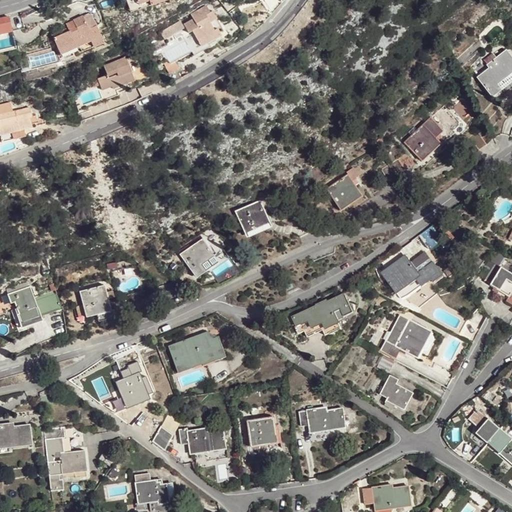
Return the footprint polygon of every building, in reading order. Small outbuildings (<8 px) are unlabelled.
[(208,38),(212,45),(225,37),(220,30),(216,32),(212,24),(220,19),(216,12),(213,13),(209,7),(193,18),(196,23),(188,28),(193,36),(196,34),(201,43),(208,38)] [(51,32),(56,45),(71,39),(74,44),(77,42),(89,37),(92,44),(102,39),(95,22),(85,25),(80,12),(75,14),(71,16),(74,25),(68,28),(67,26),(51,32)] [(21,20),(9,24),(13,38),(25,34),(21,20)] [(9,24),(0,26),(0,38),(1,41),(13,38),(9,24)] [(80,48),(92,44),(89,37),(77,42),(80,48)] [(205,49),(212,45),(208,38),(201,43),(205,49)] [(71,39),(56,45),(58,50),(74,44),(71,39)] [(214,48),(212,45),(205,49),(201,43),(192,48),(198,58),(206,53),(214,48)] [(511,72),(511,58),(505,49),(487,64),(489,67),(476,77),(491,95),(500,89),(497,84),(511,72)] [(137,81),(126,57),(104,66),(110,79),(100,83),(109,103),(120,98),(118,94),(124,91),(131,88),(129,85),(137,81)] [(168,67),(174,80),(182,76),(180,71),(184,69),(179,61),(168,67)] [(0,132),(0,133),(24,128),(29,127),(33,126),(31,118),(30,115),(34,114),(32,106),(0,112),(0,132)] [(438,121),(409,144),(424,162),(453,140),(438,121)] [(24,128),(0,133),(2,139),(26,135),(24,128)] [(395,155),(387,161),(389,166),(396,177),(407,171),(400,159),(398,160),(395,155)] [(396,177),(389,166),(381,170),(388,182),(396,177)] [(349,176),(328,190),(341,210),(362,195),(349,176)] [(257,201),(234,211),(244,232),(267,222),(257,201)] [(438,239),(433,230),(423,237),(428,245),(438,239)] [(302,247),(303,246),(298,237),(287,241),(291,251),(302,247)] [(201,240),(179,254),(194,276),(216,262),(201,240)] [(440,277),(423,253),(408,263),(403,256),(380,273),(393,291),(398,287),(406,297),(429,281),(431,284),(440,277)] [(472,274),(477,259),(471,257),(465,272),(472,274)] [(511,272),(483,262),(477,259),(472,274),(505,287),(507,283),(510,285),(511,285),(511,272)] [(101,284),(77,290),(83,314),(107,308),(105,297),(110,295),(108,287),(102,289),(101,284)] [(58,307),(58,301),(55,293),(32,301),(26,286),(3,295),(6,304),(9,304),(18,326),(29,323),(39,319),(37,315),(58,307)] [(322,328),(335,322),(333,319),(350,312),(341,292),(324,299),(326,303),(316,308),(314,304),(301,309),(289,315),(293,323),(290,324),(294,333),(300,330),(319,321),(322,328)] [(324,299),(314,304),(316,308),(326,303),(324,299)] [(429,329),(409,319),(400,314),(386,340),(385,339),(379,350),(396,358),(401,348),(415,356),(422,343),(429,329)] [(337,327),(335,322),(322,328),(319,321),(300,330),(303,337),(318,330),(320,335),(337,327)] [(188,339),(168,347),(177,372),(201,364),(200,361),(213,357),(215,363),(226,358),(219,337),(212,339),(210,337),(208,332),(188,339)] [(393,361),(382,355),(376,366),(386,372),(393,361)] [(203,367),(215,363),(213,357),(200,361),(201,364),(203,367)] [(140,380),(139,377),(137,371),(128,374),(125,365),(117,369),(120,377),(113,380),(123,405),(141,398),(150,395),(144,378),(140,380)] [(387,399),(395,403),(404,409),(408,400),(413,392),(396,383),(398,380),(390,375),(381,393),(388,396),(387,399)] [(40,399),(41,407),(51,406),(49,388),(39,392),(40,399)] [(143,402),(141,398),(123,405),(125,410),(143,402)] [(309,424),(310,429),(320,428),(320,431),(333,429),(346,427),(342,408),(323,411),(323,408),(299,412),(302,425),(309,424)] [(511,439),(478,408),(468,419),(480,429),(476,434),(486,443),(487,442),(511,464),(511,442),(510,441),(511,439)] [(278,416),(248,421),(252,445),(267,442),(283,440),(278,416)] [(0,424),(0,446),(30,443),(28,423),(14,425),(8,426),(7,424),(0,424)] [(190,447),(191,450),(199,449),(200,452),(226,449),(223,430),(204,433),(204,429),(197,430),(195,425),(187,426),(188,429),(180,430),(182,446),(190,445),(190,447)] [(160,426),(151,441),(164,450),(173,435),(160,426)] [(59,429),(43,430),(50,492),(60,490),(58,480),(56,480),(56,474),(85,470),(83,450),(59,453),(56,438),(60,437),(59,429)] [(101,449),(97,456),(109,464),(113,458),(101,449)] [(155,473),(140,475),(145,502),(155,500),(157,510),(165,510),(165,511),(180,509),(179,505),(179,501),(177,500),(174,485),(178,484),(178,482),(163,485),(163,480),(157,481),(155,473)] [(390,486),(364,489),(366,503),(375,502),(377,510),(412,504),(409,486),(390,489),(390,486)]
